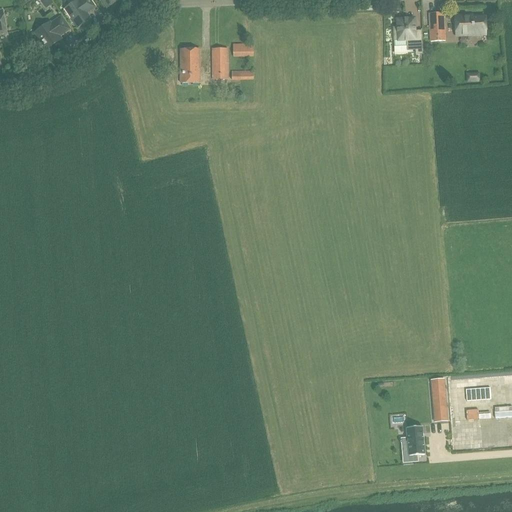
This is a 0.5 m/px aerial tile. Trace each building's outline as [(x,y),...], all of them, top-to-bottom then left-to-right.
[(77,0),(65,9),(78,28),(90,19),(86,13),(95,7),(90,0),(80,0),(78,2),(77,0)] [(429,14),(430,28),(431,42),(445,41),(444,13),(429,14)] [(473,33),(486,33),(485,17),(472,18),(472,16),(455,17),(456,36),(473,35),(473,33)] [(396,27),(393,28),(394,46),(407,46),(407,51),(415,50),(415,55),(423,55),(422,31),(417,31),(416,17),(396,18),(396,27)] [(47,49),(60,40),(58,36),(68,29),(61,18),(50,25),(49,23),(35,33),(40,39),(39,41),(38,43),(38,45),(39,47),(40,48),(42,49),(44,49),(46,48),(47,49)] [(233,57),(253,57),(253,44),(233,44),(233,57)] [(200,83),(199,49),(180,49),(181,83),(200,83)] [(227,80),(227,49),(212,49),(212,80),(227,80)] [(253,80),(253,75),(254,71),(231,72),(232,81),(253,80)] [(466,73),(467,83),(480,83),(479,73),(466,73)] [(433,380),(436,417),(447,416),(444,379),(433,380)] [(422,427),(406,428),(408,453),(405,453),(405,462),(414,461),(414,455),(424,455),(422,427)]
